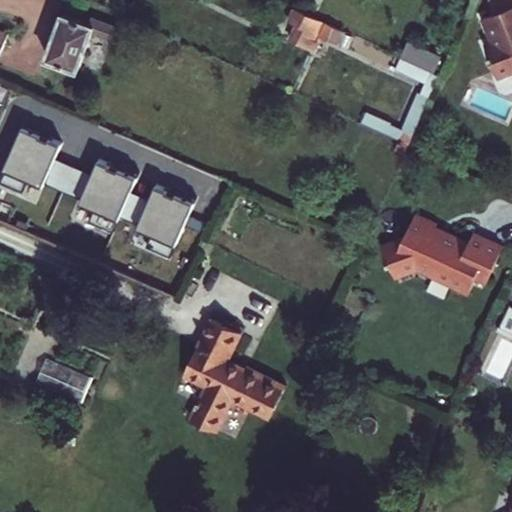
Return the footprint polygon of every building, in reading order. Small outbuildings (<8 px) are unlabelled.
[(511,0),(508,0),(477,12),(487,39),(480,42),(490,70),(509,63),(511,64),(511,0)] [(314,12),(295,3),(289,15),(298,19),(290,34),(301,40),(306,32),(314,12)] [(58,6),(43,51),(74,63),(88,26),(102,31),(105,22),(58,6)] [(410,37),(399,67),(433,80),(444,50),(410,37)] [(25,120),(1,177),(27,188),(33,175),(83,196),(82,198),(122,214),(139,173),(99,157),(94,169),(60,156),(68,138),(25,120)] [(156,231),(153,239),(179,249),(198,198),(156,182),(140,224),(156,231)] [(134,191),(126,213),(141,218),(148,196),(134,191)] [(476,271),(487,276),(503,241),(473,228),(468,238),(435,223),(436,219),(415,209),(406,228),(408,232),(382,242),(389,259),(390,258),(394,269),(417,261),(452,277),(451,280),(468,288),(476,271)] [(228,363),(243,331),(213,317),(187,375),(210,385),(195,418),(221,429),(236,397),(268,411),(283,378),(244,361),(240,369),(228,363)] [(45,361),(34,386),(78,406),(89,382),(45,361)]
